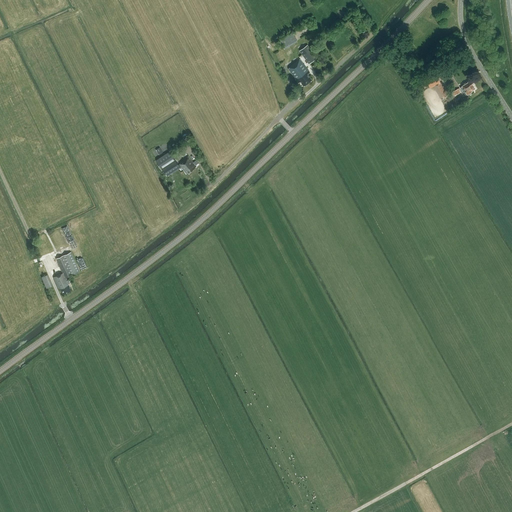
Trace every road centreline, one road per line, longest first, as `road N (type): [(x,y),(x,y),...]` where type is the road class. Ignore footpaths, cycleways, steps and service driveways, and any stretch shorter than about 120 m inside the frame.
road 1 (tertiary): [(0,373),(190,231),(428,0)]
road 2 (track): [(179,159),(191,151),(215,182),(316,85),(309,65)]
